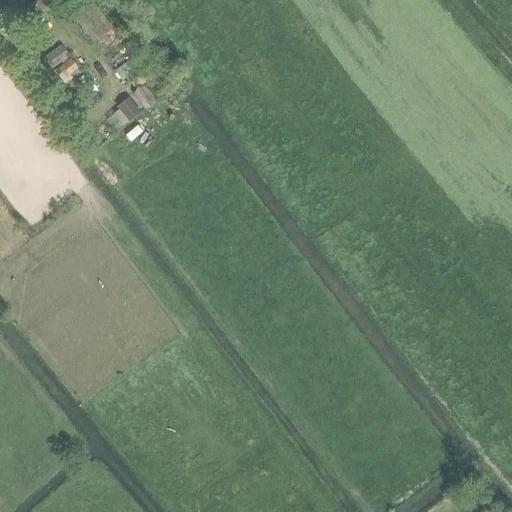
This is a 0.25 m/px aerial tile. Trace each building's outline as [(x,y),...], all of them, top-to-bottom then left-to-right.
[(3,0),(11,10),(26,0),(3,0)] [(113,28),(90,0),(67,0),(62,5),(93,43),(113,28)] [(69,59),(54,72),(62,81),(68,75),(70,78),(78,70),(69,59)] [(156,101),(144,85),(131,95),(144,111),(156,101)] [(129,98),(116,108),(128,123),(141,114),(129,98)]
